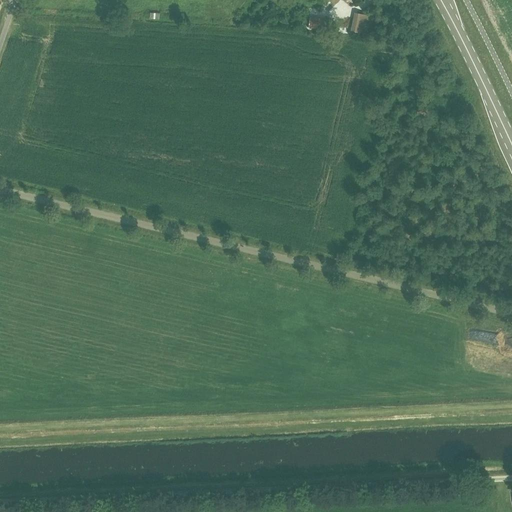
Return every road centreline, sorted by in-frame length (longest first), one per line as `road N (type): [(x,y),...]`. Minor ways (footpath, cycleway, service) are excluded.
road 1 (unclassified): [(511,312),(0,189)]
road 2 (track): [(0,503),(511,480)]
road 3 (track): [(511,411),(0,433)]
road 4 (secondary): [(511,144),(441,0)]
